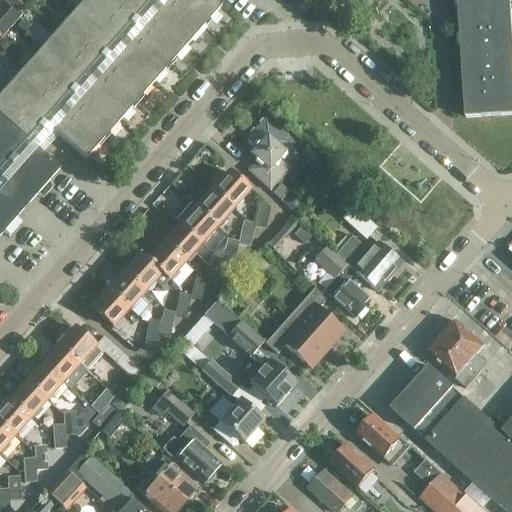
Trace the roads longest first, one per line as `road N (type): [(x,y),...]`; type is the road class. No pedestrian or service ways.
road 1 (residential): [(0,342),(253,52),(321,44),(508,204)]
road 2 (residential): [(508,204),(234,511)]
